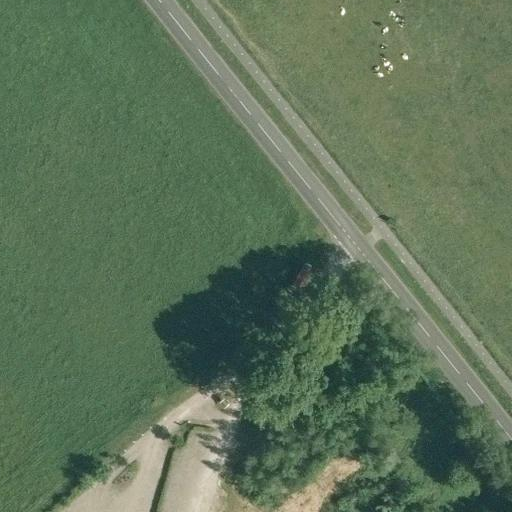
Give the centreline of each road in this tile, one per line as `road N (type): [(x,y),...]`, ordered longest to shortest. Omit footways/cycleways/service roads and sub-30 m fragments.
road 1 (secondary): [(511,444),(161,0)]
road 2 (track): [(241,378),(183,414),(71,511)]
